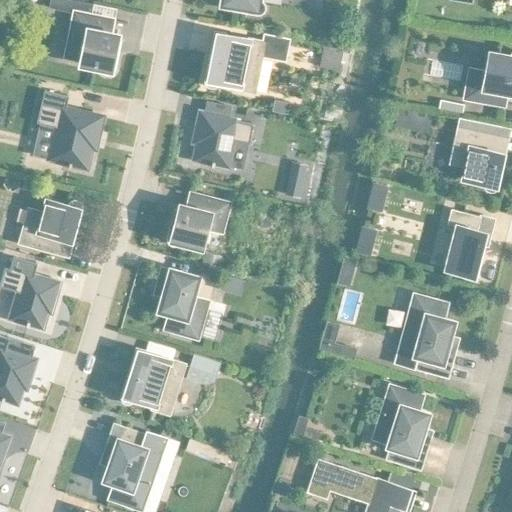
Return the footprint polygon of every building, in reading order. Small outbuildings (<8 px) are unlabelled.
[(249,22),(265,24),(268,24),(271,21),(272,18),(272,15),(270,12),(267,10),(269,0),(232,0),(230,15),(250,18),(249,22)] [(135,35),(136,32),(99,25),(102,14),(59,5),(57,17),(83,23),(77,51),(91,54),(87,71),(109,76),(110,79),(111,82),(115,84),(118,84),(121,82),(123,79),(125,64),(123,63),(127,45),(120,44),(122,32),(135,35)] [(247,96),(246,98),(262,101),(272,52),(222,42),(222,44),(225,45),(219,75),(216,74),(213,89),(213,93),(215,96),(219,97),(222,97),(225,95),(226,92),(247,96)] [(331,55),(327,76),(347,80),(351,59),(331,55)] [(473,107),(511,114),(511,65),(496,63),(493,80),(479,77),(473,107)] [(46,124),(66,129),(59,160),(96,168),(101,147),(104,148),(105,144),(111,119),(75,110),(78,98),(54,92),(46,124)] [(283,109),(280,120),(295,123),(298,112),(283,109)] [(449,109),(447,121),(470,125),(472,114),(449,109)] [(419,120),(415,137),(436,142),(440,125),(419,120)] [(202,170),(235,178),(241,152),(256,156),(260,138),(208,126),(201,155),(205,156),(202,170)] [(503,161),(506,149),(506,147),(491,144),(493,134),(469,129),(460,172),(474,175),(471,189),(494,193),(493,197),(495,200),(498,201),(501,201),(504,199),(506,196),(509,181),(507,181),(510,163),(503,161)] [(31,190),(29,198),(36,200),(38,191),(31,190)] [(296,191),(293,203),(308,207),(311,195),(296,191)] [(381,191),(374,217),(390,221),(396,195),(381,191)] [(237,213),(198,203),(194,217),(187,215),(182,233),(180,232),(176,247),(176,250),(178,253),(181,255),(184,255),(187,253),(189,250),(211,256),(215,239),(229,242),(237,213)] [(55,209),(51,223),(37,219),(29,252),(68,262),(71,248),(78,250),(83,233),(86,233),(90,218),(90,215),(88,212),(85,210),(81,210),(78,212),(76,215),(55,209)] [(454,279),(481,286),(492,242),(486,240),(489,226),(459,218),(456,232),(465,235),(454,279)] [(370,235),(363,261),(378,265),(385,240),(370,235)] [(214,262),(210,272),(226,277),(229,266),(214,262)] [(45,273),(21,266),(17,279),(12,277),(7,296),(26,302),(19,327),(50,336),(54,319),(58,321),(66,292),(41,285),(45,273)] [(353,266),(345,292),(357,296),(365,269),(353,266)] [(173,338),(205,347),(216,310),(200,306),(205,288),(170,278),(166,293),(175,295),(169,319),(178,322),(173,338)] [(231,284),(227,299),(248,305),(252,290),(231,284)] [(405,372),(455,386),(463,359),(453,356),(460,332),(451,330),(455,313),(423,305),(405,372)] [(34,397),(43,369),(14,360),(17,348),(0,342),(0,376),(1,377),(0,378),(0,403),(10,407),(8,411),(11,412),(13,408),(25,412),(30,396),(34,397)] [(354,355),(351,366),(361,368),(364,358),(354,355)] [(192,374),(154,362),(153,364),(149,376),(142,374),(137,391),(134,390),(129,405),(129,408),(131,411),(134,413),(137,414),(141,412),(142,409),(162,415),(161,417),(177,422),(192,374)] [(202,364),(198,378),(224,387),(229,372),(202,364)] [(435,424),(426,421),(431,406),(399,396),(382,448),(398,453),(398,455),(400,456),(396,468),(428,478),(436,451),(427,448),(435,424)] [(307,425),(301,442),(326,451),(329,442),(313,436),(316,428),(307,425)] [(118,508),(130,511),(151,511),(173,449),(154,442),(153,445),(123,434),(113,462),(122,465),(114,488),(123,492),(118,508)] [(0,482),(3,475),(6,477),(17,447),(0,441),(0,482)] [(210,452),(206,463),(235,473),(239,462),(210,452)] [(316,501),(334,507),(337,498),(377,511),(413,511),(417,499),(327,469),(316,501)] [(287,487),(282,502),(294,506),(299,491),(287,487)]
